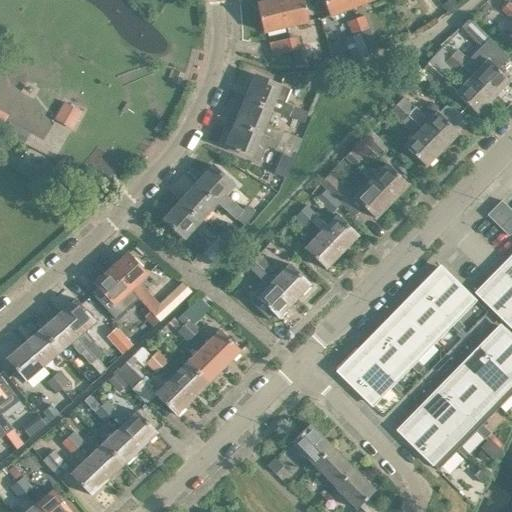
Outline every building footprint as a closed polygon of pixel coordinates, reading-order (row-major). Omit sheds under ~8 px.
[(279,2),(276,0),(275,0),(270,0),(257,3),(264,31),(287,26),(281,2),(279,2)] [(310,20),(304,0),(284,0),(283,1),(281,2),(287,26),(310,20)] [(324,0),(331,15),(352,7),(349,0),(324,0)] [(455,0),(448,0),(443,4),(448,11),(458,3),(455,0)] [(502,9),(511,19),(511,5),(509,2),(502,9)] [(378,49),(366,15),(357,18),(361,30),(370,52),(378,49)] [(357,18),(347,22),(352,34),(361,30),(357,18)] [(488,38),(470,20),(460,31),(478,48),(488,38)] [(352,34),(344,36),(353,59),(370,52),(361,30),(352,34)] [(294,57),(303,55),(301,49),(302,48),(299,36),(290,38),(293,51),(294,57)] [(272,42),(275,55),(293,51),(290,38),(272,42)] [(492,41),(465,68),(494,96),(509,80),(498,69),(509,58),(492,41)] [(469,59),(458,48),(452,55),(463,66),(469,59)] [(445,62),(456,73),(463,66),(452,55),(445,62)] [(421,73),(435,87),(444,78),(429,64),(421,73)] [(467,83),(457,94),(477,113),(494,96),(464,67),(457,74),(467,83)] [(290,89),(256,75),(246,97),(272,108),(304,121),(308,111),(284,102),(290,89)] [(266,123),(272,108),(246,97),(236,122),(271,136),(278,139),(294,145),(298,136),(266,123)] [(397,105),(407,115),(413,108),(403,98),(397,105)] [(65,102),(56,117),(73,126),(82,112),(65,102)] [(407,115),(397,105),(391,111),(401,121),(407,115)] [(439,113),(430,121),(416,107),(408,115),(442,149),(459,132),(439,113)] [(405,146),(426,166),(442,149),(408,115),(402,121),(416,135),(405,146)] [(260,161),(271,136),(236,122),(225,147),(260,161)] [(380,157),(388,147),(371,131),(363,140),(380,157)] [(274,149),(290,156),(294,145),(278,139),(274,149)] [(352,150),(346,157),(356,166),(362,159),(352,150)] [(409,184),(388,164),(372,180),(393,200),(409,184)] [(213,165),(198,182),(218,200),(237,217),(244,208),(226,192),(234,184),(213,165)] [(343,204),(351,196),(329,174),(321,183),(343,204)] [(363,206),(376,218),(393,200),(372,180),(355,198),(354,199),(351,196),(343,204),(354,215),(363,206)] [(218,200),(198,182),(181,200),(201,219),(218,200)] [(334,212),(340,205),(327,192),(320,199),(334,212)] [(181,200),(163,220),(184,238),(194,227),(208,240),(211,243),(218,235),(215,232),(201,219),(181,200)] [(511,210),(502,200),(488,214),(509,235),(511,232),(511,210)] [(244,208),(237,217),(245,224),(255,212),(247,205),(244,208)] [(301,211),(312,222),(317,216),(307,205),(301,211)] [(312,222),(301,211),(295,217),(306,228),(312,222)] [(359,235),(338,215),(322,232),(343,252),(359,235)] [(239,231),(229,223),(219,234),(229,243),(239,231)] [(306,248),(327,268),(343,252),(322,232),(306,248)] [(229,243),(219,234),(218,235),(211,243),(202,252),(213,262),(229,243)] [(148,274),(128,252),(112,266),(132,288),(148,274)] [(253,260),(264,271),(270,265),(259,254),(253,260)] [(511,258),(499,272),(511,284),(511,258)] [(253,260),(247,266),(258,276),(264,271),(253,260)] [(290,264),(274,280),(295,301),(311,284),(290,264)] [(94,282),(114,304),(132,288),(112,266),(94,282)] [(441,267),(421,289),(453,320),(455,317),(473,299),(441,267)] [(265,283),(249,299),(270,320),(276,315),(279,318),(295,301),(274,280),(264,271),(258,276),(265,283)] [(511,284),(499,272),(478,293),(511,326),(511,284)] [(139,282),(132,288),(160,320),(189,292),(180,284),(159,304),(139,282)] [(421,289),(400,309),(432,341),(450,323),(454,327),(460,321),(455,317),(453,320),(421,289)] [(75,299),(59,313),(79,336),(88,347),(95,341),(85,330),(95,321),(75,299)] [(201,330),(195,324),(208,310),(198,300),(180,317),(186,324),(184,326),(194,336),(201,330)] [(400,309),(380,330),(412,361),(415,358),(432,341),(400,309)] [(79,336),(59,313),(41,328),(60,351),(79,336)] [(465,316),(460,321),(464,326),(462,328),(466,332),(474,324),(465,316)] [(460,321),(454,327),(458,331),(462,328),(464,326),(460,321)] [(178,332),(188,342),(194,336),(184,326),(178,332)] [(511,336),(502,326),(481,348),(511,378),(511,336)] [(60,351),(41,328),(24,343),(43,366),(60,351)] [(116,328),(107,336),(123,353),(132,345),(116,328)] [(241,350),(220,330),(204,346),(225,366),(241,350)] [(380,330),(360,350),(392,382),(394,380),(409,364),(414,368),(419,363),(415,358),(412,361),(380,330)] [(104,352),(95,341),(88,347),(98,358),(104,352)] [(6,358),(26,381),(43,366),(24,343),(6,358)] [(143,346),(117,372),(133,388),(142,379),(145,376),(133,364),(138,360),(144,367),(147,364),(156,373),(163,367),(152,356),(143,346)] [(189,361),(209,382),(225,366),(204,346),(189,361)] [(511,378),(481,348),(461,368),(500,406),(511,393),(511,378)] [(158,350),(152,356),(163,367),(169,361),(158,350)] [(360,350),(339,372),(371,403),(390,384),(399,392),(402,388),(394,380),(392,382),(360,350)] [(98,358),(91,363),(101,373),(107,368),(98,358)] [(173,377),(193,397),(209,382),(189,361),(173,377)] [(419,364),(414,369),(418,373),(424,368),(419,364)] [(461,368),(440,389),(479,427),(482,424),(500,406),(461,368)] [(69,382),(60,371),(53,377),(63,388),(69,382)] [(107,381),(119,393),(127,385),(115,373),(107,381)] [(0,426),(6,434),(13,428),(4,417),(0,411),(0,400),(12,391),(0,375),(0,426)] [(46,383),(56,394),(63,388),(53,377),(46,383)] [(156,394),(176,414),(193,397),(173,377),(156,394)] [(440,389),(420,409),(459,448),(461,446),(477,430),(481,434),(486,428),(482,424),(479,427),(440,389)] [(118,411),(107,400),(101,406),(111,417),(118,411)] [(52,404),(43,412),(50,420),(59,412),(52,404)] [(95,412),(105,423),(111,417),(101,406),(95,412)] [(420,409),(399,431),(438,469),(458,449),(466,458),(469,454),(461,446),(459,448),(420,409)] [(157,432),(137,411),(120,426),(141,448),(157,432)] [(310,423),(292,441),(314,463),(332,445),(310,423)] [(104,442),(124,463),(141,448),(120,426),(104,442)] [(486,428),(481,434),(485,438),(491,432),(486,428)] [(84,442),(74,431),(67,437),(78,448),(84,442)] [(61,444),(71,454),(78,448),(67,437),(61,444)] [(87,458),(107,479),(124,463),(104,442),(87,458)] [(335,486),(354,467),(332,445),(314,463),(335,486)] [(60,477),(72,466),(54,448),(43,458),(60,477)] [(284,465),(276,457),(267,465),(276,473),(284,465)] [(71,473),(91,494),(107,479),(87,458),(71,473)] [(22,474),(14,465),(8,470),(15,479),(22,474)] [(368,497),(376,490),(354,467),(335,486),(357,508),(368,497)] [(481,468),(474,474),(484,483),(490,477),(481,468)] [(34,488),(24,476),(17,482),(27,494),(34,488)] [(10,488),(20,500),(27,494),(17,482),(10,488)] [(72,511),(53,489),(35,504),(42,511),(72,511)] [(379,511),(380,511),(380,510),(368,497),(357,508),(355,511),(379,511)]
